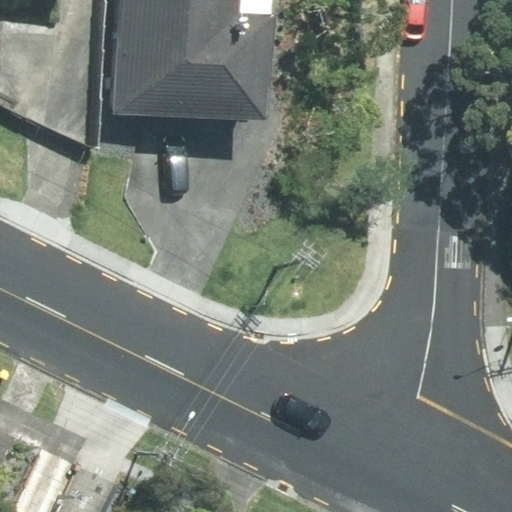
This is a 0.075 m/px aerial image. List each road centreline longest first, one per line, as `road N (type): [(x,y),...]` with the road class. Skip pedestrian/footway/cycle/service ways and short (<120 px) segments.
road 1 (residential): [(370,470),(428,318),(452,0)]
road 2 (secondary): [(370,470),(0,287)]
